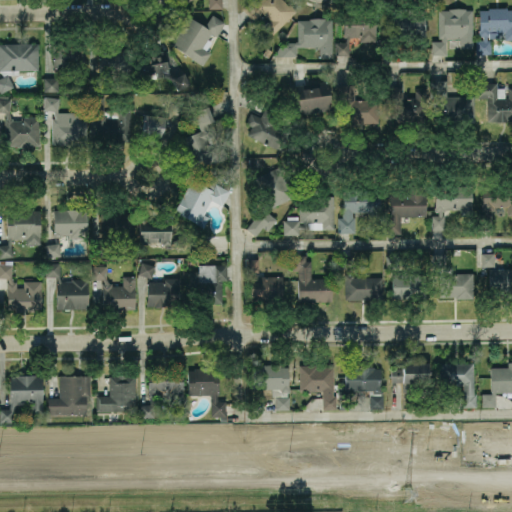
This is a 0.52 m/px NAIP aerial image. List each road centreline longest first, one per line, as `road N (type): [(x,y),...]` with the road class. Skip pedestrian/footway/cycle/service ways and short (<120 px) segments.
road 1 (residential): [(511,332),(0,345)]
road 2 (residential): [(511,152),(345,155)]
road 3 (residential): [(126,11),(0,12)]
road 4 (residential): [(123,176),(0,177)]
road 5 (residential): [(304,155),(324,176),(345,155),(339,140),(324,134),(309,141),(304,155)]
road 6 (residential): [(123,176),(129,190),(143,195),(157,189),(162,175),(156,161),(142,156),(128,162),(123,176)]
